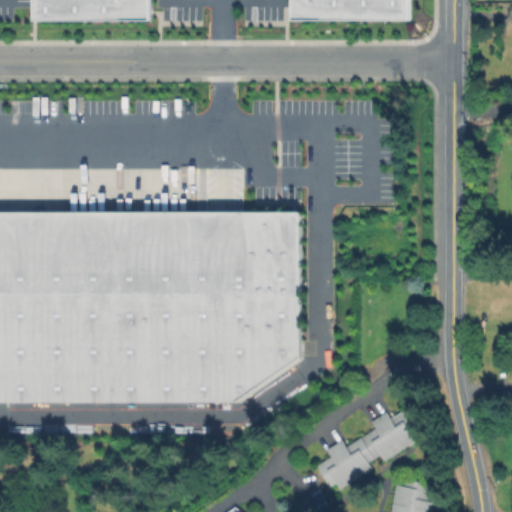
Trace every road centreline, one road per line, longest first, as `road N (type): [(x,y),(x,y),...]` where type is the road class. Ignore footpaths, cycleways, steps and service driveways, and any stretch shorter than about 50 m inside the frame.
road 1 (residential): [(0,61),(453,60)]
road 2 (tertiary): [(480,511),(454,381),(452,281)]
road 3 (tertiary): [(452,281),(453,60)]
